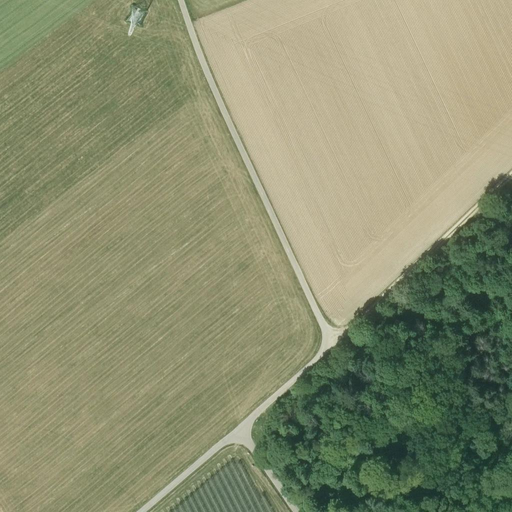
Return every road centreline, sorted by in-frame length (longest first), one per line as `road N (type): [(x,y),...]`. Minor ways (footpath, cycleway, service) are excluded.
road 1 (unclassified): [(180,0),(332,344),(238,428)]
road 2 (track): [(511,173),(332,344)]
road 3 (unclassified): [(238,428),(140,511)]
